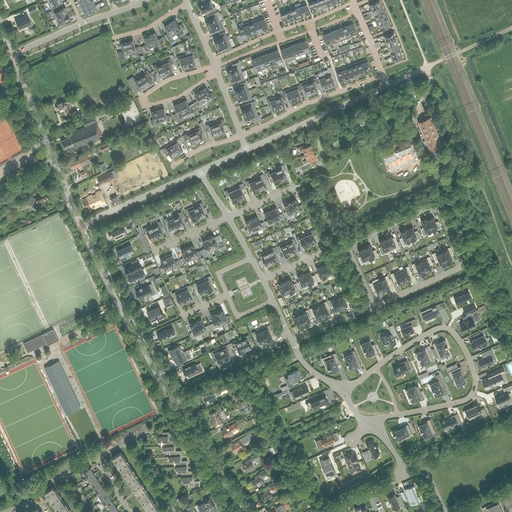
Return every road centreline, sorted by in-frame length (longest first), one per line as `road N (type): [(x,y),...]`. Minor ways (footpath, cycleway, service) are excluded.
road 1 (residential): [(344,393),(438,328),(460,342),(476,380),(471,397),(366,424)]
road 2 (residential): [(373,306),(463,265),(436,205),(346,245)]
road 3 (unclassified): [(181,415),(80,225)]
road 4 (unclassified): [(80,225),(11,54)]
road 5 (residential): [(215,66),(168,79),(142,97),(147,106),(178,98),(216,72)]
road 6 (residential): [(382,75),(240,137)]
road 7 (unclassified): [(246,149),(387,85)]
road 8 (unclassified): [(387,85),(511,28)]
road 9 (unclassified): [(80,225),(199,172)]
